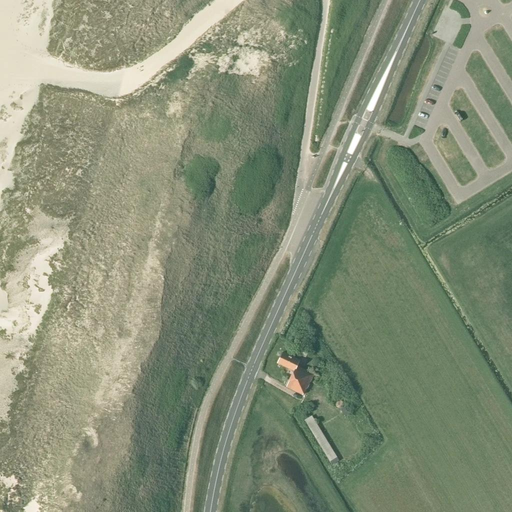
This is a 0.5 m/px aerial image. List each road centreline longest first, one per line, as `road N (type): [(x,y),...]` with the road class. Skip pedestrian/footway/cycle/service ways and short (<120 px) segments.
road 1 (secondary): [(210,511),(251,369),(420,0)]
road 2 (track): [(511,410),(365,168),(347,158)]
